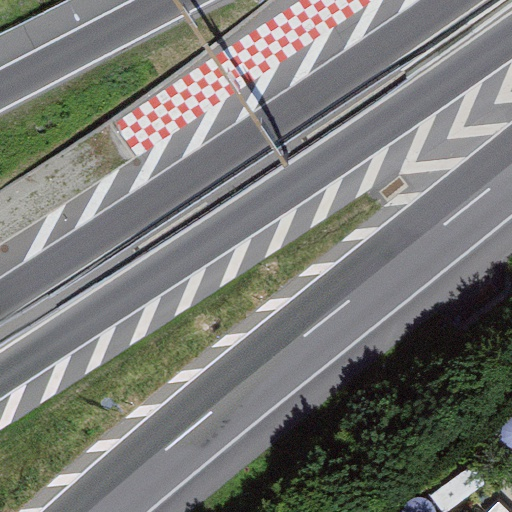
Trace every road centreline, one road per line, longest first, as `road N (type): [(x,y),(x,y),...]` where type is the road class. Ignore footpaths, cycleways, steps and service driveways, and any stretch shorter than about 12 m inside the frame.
road 1 (motorway): [(0,377),(511,38)]
road 2 (motorway): [(98,511),(511,168)]
road 3 (motorway): [(447,0),(0,296)]
road 4 (motorway): [(167,0),(0,86)]
